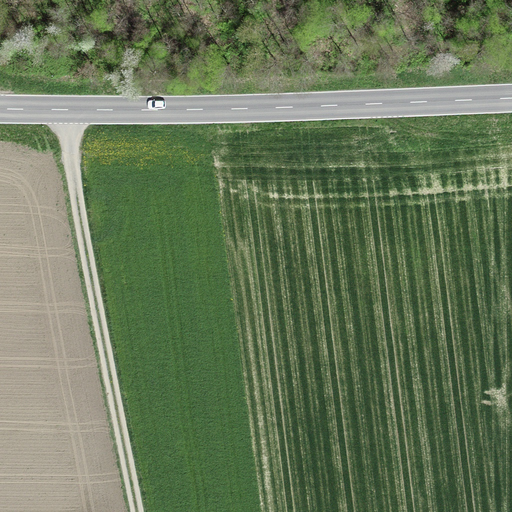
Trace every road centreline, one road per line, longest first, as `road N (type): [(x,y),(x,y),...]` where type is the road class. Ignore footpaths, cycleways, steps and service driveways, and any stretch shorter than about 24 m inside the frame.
road 1 (secondary): [(511,97),(0,110)]
road 2 (track): [(146,511),(70,169),(73,112)]
